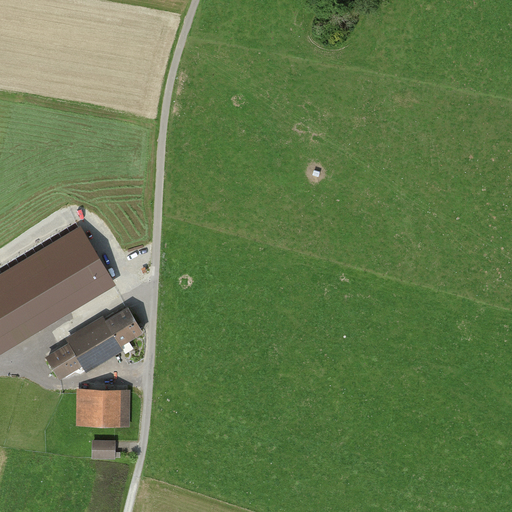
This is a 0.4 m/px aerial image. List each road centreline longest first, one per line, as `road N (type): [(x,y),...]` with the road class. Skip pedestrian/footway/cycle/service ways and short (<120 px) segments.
road 1 (residential): [(150,385),(165,110),(198,0)]
road 2 (track): [(130,511),(150,385)]
